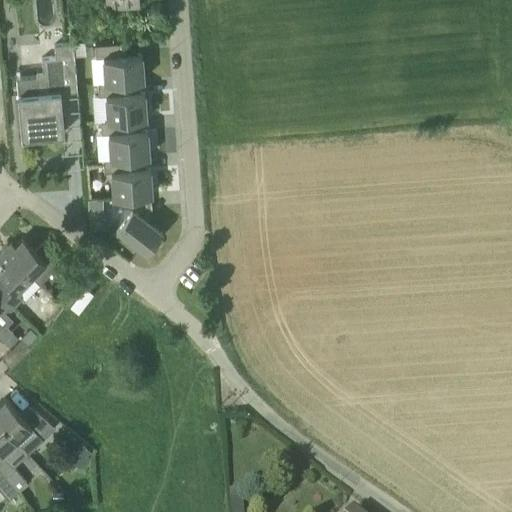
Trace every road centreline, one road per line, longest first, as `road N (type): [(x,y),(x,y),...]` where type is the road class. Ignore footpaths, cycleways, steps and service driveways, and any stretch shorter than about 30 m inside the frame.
road 1 (unclassified): [(392,511),(245,395),(213,349),(151,290)]
road 2 (residential): [(151,290),(193,237),(181,0)]
road 3 (unclassified): [(151,290),(10,191)]
